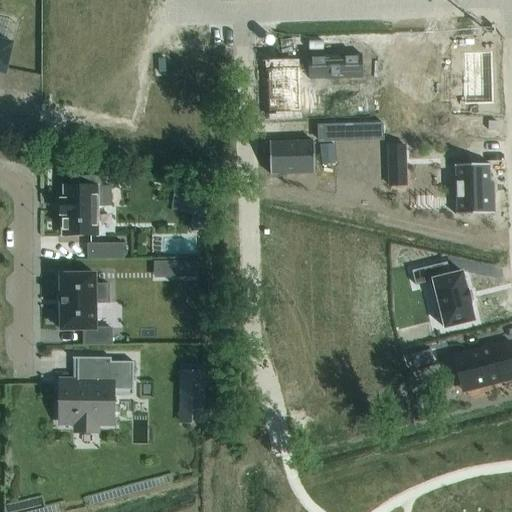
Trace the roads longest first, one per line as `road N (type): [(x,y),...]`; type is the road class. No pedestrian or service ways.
road 1 (residential): [(238,9),(250,319),(280,441)]
road 2 (residential): [(238,9),(458,2)]
road 3 (residential): [(0,175),(18,189),(23,215),(20,369)]
